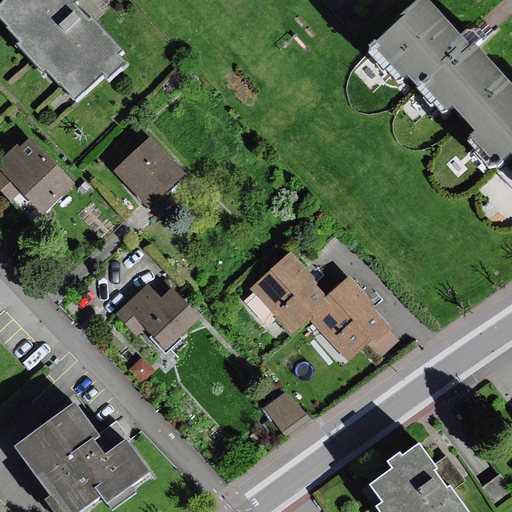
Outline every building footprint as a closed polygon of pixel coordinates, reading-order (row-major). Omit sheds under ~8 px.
[(0,0),(0,43),(58,105),(85,80),(89,85),(111,64),(51,0),(0,0)] [(353,48),(341,59),(372,94),(383,84),(419,123),(427,116),(449,139),(440,147),(466,175),(477,165),(491,181),(478,192),(507,223),(511,218),(511,121),(448,51),(443,56),(398,8),(353,48)] [(67,190),(27,145),(0,168),(0,183),(32,220),(67,190)] [(147,145),(111,178),(142,213),(178,180),(147,145)] [(342,367),(384,333),(343,283),(321,302),(287,260),(246,293),(286,341),(307,324),(342,367)] [(158,356),(194,323),(167,293),(155,304),(144,292),(111,321),(131,344),(140,336),(158,356)] [(266,406),(287,428),(308,408),(287,386),(266,406)] [(0,452),(0,458),(37,511),(72,511),(82,506),(86,511),(132,479),(108,446),(90,458),(58,412),(0,452)] [(464,511),(418,448),(400,461),(396,455),(384,464),(389,472),(365,489),(377,506),(370,511),(464,511)]
